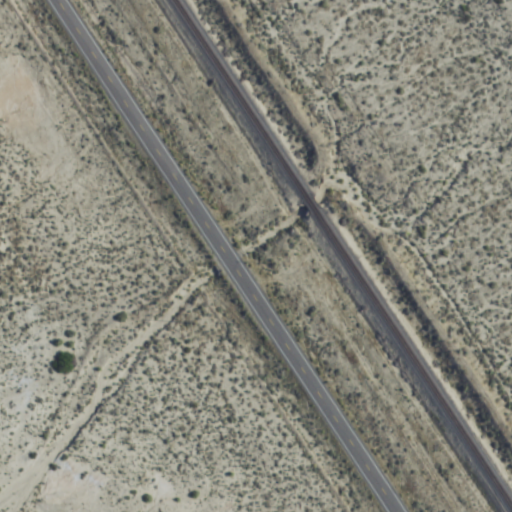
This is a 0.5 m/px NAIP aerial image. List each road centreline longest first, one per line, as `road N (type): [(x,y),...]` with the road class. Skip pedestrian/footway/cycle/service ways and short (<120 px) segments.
road 1 (secondary): [(56,0),(224,250)]
road 2 (secondary): [(233,264),(398,511)]
